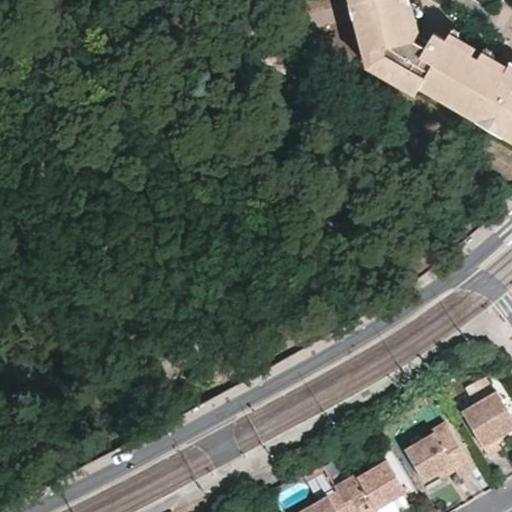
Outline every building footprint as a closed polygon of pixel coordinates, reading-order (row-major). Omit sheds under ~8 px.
[(365,11),(362,0),(355,0),(353,1),(356,14),(365,11)] [(405,0),(365,11),(356,14),(366,49),(375,47),(378,57),(373,64),(419,91),(423,85),(480,119),(485,111),(508,126),(504,133),(511,137),(511,62),(507,70),(481,55),(475,51),(449,36),(438,30),(429,43),(423,39),(416,34),(405,0)] [(362,0),(365,11),(405,0),(362,0)] [(423,4),(417,0),(405,0),(416,34),(424,24),(420,11),(425,10),(423,4)] [(456,23),(449,36),(475,51),(480,43),(467,35),(465,28),(456,23)] [(489,42),(481,55),(507,70),(511,62),(511,61),(499,54),(496,47),(489,42)] [(370,61),(373,64),(378,57),(375,47),(366,49),(370,61)] [(480,119),(504,133),(508,126),(485,111),(480,119)] [(511,426),(511,416),(496,388),(461,409),(487,454),(500,446),(494,437),(511,426)] [(472,469),(443,419),(430,427),(432,430),(404,447),(423,479),(438,471),(440,475),(453,468),(459,477),(472,469)] [(406,490),(387,458),(358,475),(356,472),(343,480),(361,511),(379,511),(377,508),(390,500),(406,490)] [(377,508),(379,511),(397,511),(410,505),(402,493),(390,500),(377,508)] [(338,511),(328,495),(299,511),(338,511)]
